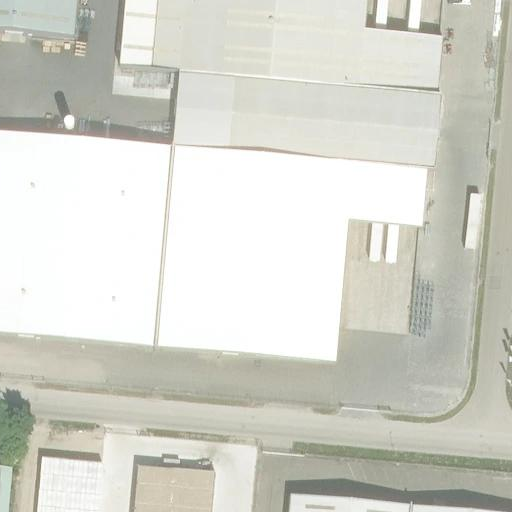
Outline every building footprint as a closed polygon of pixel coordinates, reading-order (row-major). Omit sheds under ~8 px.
[(0,336),(149,349),(335,366),(338,329),(347,225),(418,231),(421,231),(426,173),(434,173),(440,98),(436,97),(441,40),(439,40),(364,33),(366,0),(120,0),(114,70),(174,75),(167,150),(0,135),(0,336)] [(0,0),(0,33),(73,40),(76,0),(0,0)] [(36,467),(34,484),(65,487),(66,470),(36,467)] [(0,511),(7,511),(11,470),(0,468),(0,511)] [(66,470),(65,487),(95,490),(96,472),(66,470)] [(172,500),(174,479),(135,475),(133,497),(172,500)] [(210,504),(212,482),(174,479),(172,500),(210,504)] [(34,484),(33,500),(63,503),(65,487),(34,484)] [(65,487),(63,503),(94,505),(95,490),(65,487)] [(170,511),(172,500),(133,497),(132,511),(170,511)] [(410,509),(291,498),(289,511),(452,511),(411,509),(411,506),(410,506),(410,509)] [(33,500),(31,511),(62,511),(63,503),(33,500)] [(209,511),(210,504),(172,500),(170,511),(209,511)] [(63,503),(62,511),(93,511),(94,505),(63,503)]
